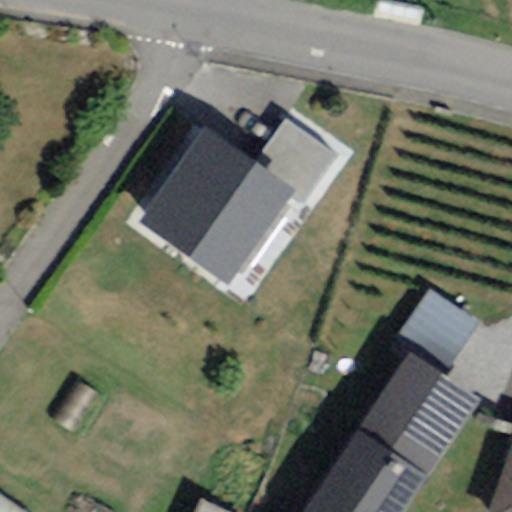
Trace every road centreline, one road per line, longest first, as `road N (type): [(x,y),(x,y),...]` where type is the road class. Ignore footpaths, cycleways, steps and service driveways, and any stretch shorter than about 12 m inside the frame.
road 1 (residential): [(189,11),(154,91),(0,310)]
road 2 (unclassified): [(189,11),(511,82)]
